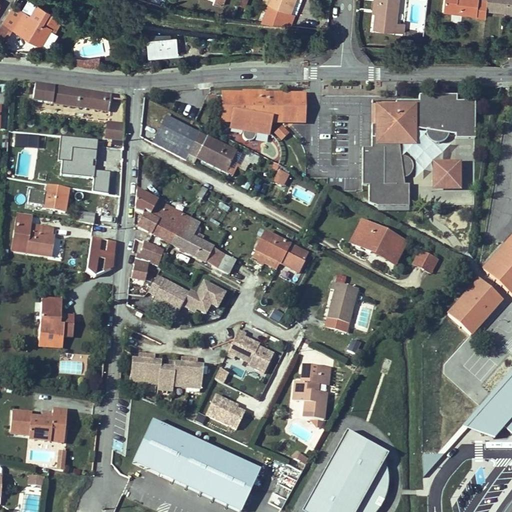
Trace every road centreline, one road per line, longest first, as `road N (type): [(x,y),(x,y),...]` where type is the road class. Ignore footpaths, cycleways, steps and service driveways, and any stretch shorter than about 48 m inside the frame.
road 1 (residential): [(100,486),(133,80)]
road 2 (tertiary): [(341,74),(133,80)]
road 3 (unknown): [(128,143),(293,231)]
road 4 (tertiary): [(511,74),(341,74)]
road 5 (tertiary): [(133,80),(0,67)]
